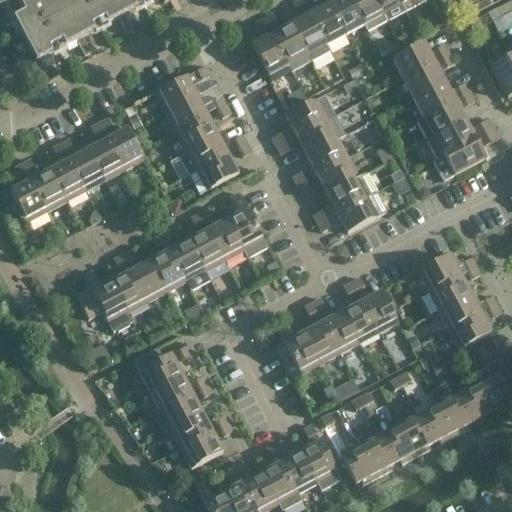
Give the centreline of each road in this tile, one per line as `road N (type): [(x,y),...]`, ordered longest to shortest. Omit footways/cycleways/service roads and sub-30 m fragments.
road 1 (residential): [(330,285),(203,30)]
road 2 (residential): [(203,30),(21,122),(0,123)]
road 3 (residential): [(281,427),(237,336),(330,285)]
road 4 (residential): [(330,285),(511,191)]
road 5 (unknown): [(510,158),(502,121),(455,34)]
road 6 (unknown): [(268,160),(156,227)]
